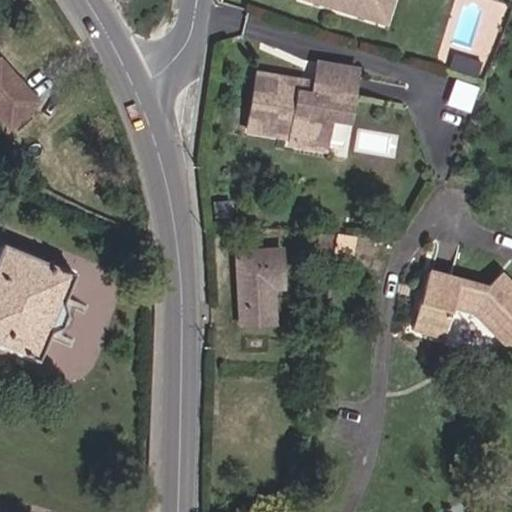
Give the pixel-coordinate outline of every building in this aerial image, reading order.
[(295,0),(364,21),(370,0),(295,0)] [(370,0),(364,21),(376,25),(384,0),(370,0)] [(0,110),(27,95),(0,49),(0,110)] [(303,66),(302,77),(345,86),(346,72),(303,66)] [(340,125),(345,86),(302,77),(301,86),(300,97),(289,96),(290,85),(248,80),(241,137),(283,143),(283,149),(317,154),(321,123),(340,125)] [(300,97),(301,86),(290,85),(289,96),(300,97)] [(133,228),(117,217),(112,224),(129,235),(133,228)] [(312,257),(327,260),(332,236),(317,233),(312,257)] [(1,242),(0,244),(0,344),(35,359),(47,331),(59,328),(67,308),(61,297),(71,273),(1,242)] [(261,344),(261,307),(268,306),(268,269),(232,269),(232,319),(231,343),(261,344)] [(474,296),(417,281),(402,339),(438,347),(446,319),(466,325),(474,296)] [(474,296),(466,325),(494,357),(511,341),(511,306),(491,283),(474,296)]
